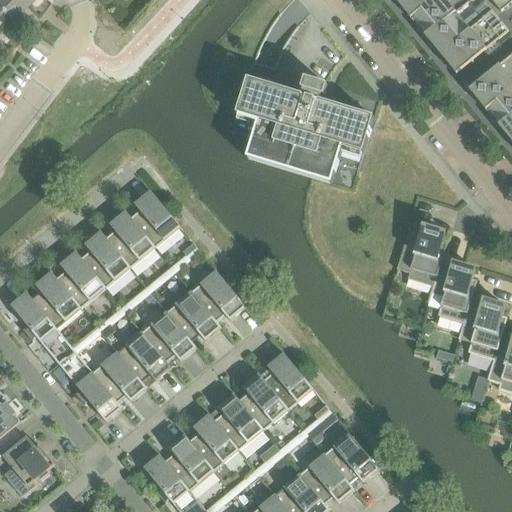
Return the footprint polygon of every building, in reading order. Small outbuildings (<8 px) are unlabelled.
[(0,0),(0,13),(11,25),(28,8),(19,0),(0,0)] [(19,0),(28,8),(35,1),(36,0),(19,0)] [(394,0),(410,18),(431,0),(394,0)] [(431,0),(410,18),(425,37),(455,12),(445,0),(431,0)] [(490,9),(482,0),(469,0),(469,1),(481,16),(490,9)] [(511,0),(490,0),(501,12),(511,2),(511,0)] [(492,11),(470,30),(471,31),(441,56),(456,75),(509,32),(502,23),(492,31),(489,28),(499,20),(492,11)] [(425,37),(441,56),(471,31),(470,30),(455,12),(425,37)] [(0,13),(0,36),(11,25),(0,13)] [(486,111),(511,89),(511,55),(469,90),(486,111)] [(362,154),(364,154),(374,119),(248,81),(238,116),(239,117),(240,112),(260,118),(247,159),(332,185),(344,143),(364,149),(362,154)] [(511,89),(486,111),(499,127),(511,115),(511,89)] [(511,115),(499,127),(511,142),(511,115)] [(140,212),(131,219),(130,220),(155,249),(174,233),(180,228),(151,192),(135,206),(140,212)] [(115,232),(106,239),(105,240),(130,270),(155,249),(130,220),(131,219),(126,213),(110,226),(115,232)] [(408,281),(434,288),(440,267),(441,268),(448,246),(442,244),(445,234),(424,227),(422,234),(410,231),(397,271),(410,275),(408,281)] [(90,252),(82,260),(81,260),(105,290),(130,270),(105,240),(106,239),(101,233),(85,246),(90,252)] [(194,251),(182,260),(191,263),(199,257),(194,251)] [(65,273),(57,280),(56,281),(80,310),(105,290),(81,260),(82,260),(76,253),(60,267),(65,273)] [(182,260),(171,269),(175,274),(176,275),(191,263),(182,260)] [(438,317),(464,325),(470,304),(471,304),(478,283),(472,281),(476,271),(454,264),(452,271),(441,268),(440,267),(434,288),(437,289),(435,296),(444,299),(438,317)] [(171,269),(157,280),(166,283),(176,275),(175,274),(171,269)] [(211,277),(191,294),(216,323),(225,316),(230,322),(246,308),(217,273),(211,277)] [(56,331),(57,330),(80,310),(56,281),(57,280),(52,274),(36,287),(41,293),(32,300),(31,301),(54,329),(56,331)] [(157,280),(146,290),(150,295),(151,296),(166,283),(157,280)] [(146,290),(133,301),(141,304),(151,296),(150,295),(146,290)] [(59,365),(75,352),(73,349),(59,332),(57,330),(56,331),(54,329),(31,301),(32,300),(27,294),(11,307),(28,328),(23,332),(33,343),(37,339),(59,365)] [(191,294),(166,314),(191,344),(192,343),(200,336),(205,342),(222,329),(216,323),(191,294)] [(133,301),(121,310),(126,315),(126,316),(141,304),(133,301)] [(469,354),(494,362),(501,341),(508,319),(503,318),(506,308),(484,301),(482,308),(471,304),(470,304),(464,325),(459,341),(471,345),(469,354)] [(121,310),(108,321),(117,324),(126,316),(126,315),(121,310)] [(166,314),(142,334),(166,364),(167,363),(176,356),(181,362),(197,349),(192,343),(191,344),(166,314)] [(108,321),(96,330),(101,335),(101,336),(112,327),(117,324),(108,321)] [(112,327),(101,336),(106,342),(117,333),(112,327)] [(96,330),(83,341),(92,344),(101,336),(101,335),(96,330)] [(142,334),(117,355),(141,385),(142,384),(151,377),(156,383),(172,370),(167,363),(166,364),(142,334)] [(73,349),(75,352),(78,355),(92,344),(83,341),(73,349)] [(511,344),(501,341),(494,362),(488,382),(500,386),(499,391),(511,395),(511,344)] [(93,374),(78,355),(75,352),(59,365),(80,392),(75,395),(85,407),(90,403),(106,424),(122,410),(117,404),(117,405),(95,379),(92,375),(93,374)] [(117,405),(117,404),(126,397),(131,403),(147,390),(142,384),(141,385),(117,355),(93,374),(92,375),(95,379),(117,405)] [(284,355),(259,376),(264,382),(288,412),(314,391),(284,355)] [(259,376),(234,396),(239,403),(263,432),(288,412),(264,382),(259,376)] [(219,409),(209,417),(215,423),(239,453),(263,432),(239,403),(234,396),(219,409)] [(477,405),(463,400),(460,409),(474,414),(477,405)] [(0,440),(20,424),(6,406),(0,410),(0,440)] [(327,413),(316,423),(325,425),(332,419),(327,413)] [(209,417),(184,437),(190,444),(214,473),(239,453),(215,423),(209,417)] [(99,421),(93,426),(98,432),(104,427),(99,421)] [(316,423),(305,432),(309,437),(310,438),(325,425),(316,423)] [(305,432),(291,443),(300,446),(310,438),(309,437),(305,432)] [(350,435),(325,456),(354,492),(380,471),(350,435)] [(189,493),(190,493),(214,473),(190,444),(184,437),(160,458),(177,478),(189,493)] [(22,498),(36,487),(33,484),(55,466),(39,447),(36,450),(27,438),(3,458),(13,470),(5,477),(22,498)] [(291,443),(280,452),(284,457),(285,458),(300,446),(291,443)] [(280,452),(266,464),(275,466),(285,458),(284,457),(280,452)] [(325,456),(300,477),(328,511),(330,511),(354,492),(325,456)] [(205,511),(190,493),(189,493),(177,478),(160,458),(145,470),(161,491),(157,494),(166,506),(171,502),(179,511),(205,511)] [(266,464),(255,473),(259,478),(260,479),(275,466),(266,464)] [(255,473),(242,484),(251,487),(260,479),(259,478),(255,473)] [(328,511),(300,477),(275,497),(287,511),(328,511)] [(242,484),(231,493),(235,498),(235,499),(251,487),(242,484)] [(231,493),(217,504),(226,507),(235,499),(235,498),(231,493)] [(287,511),(275,497),(256,511),(287,511)]
